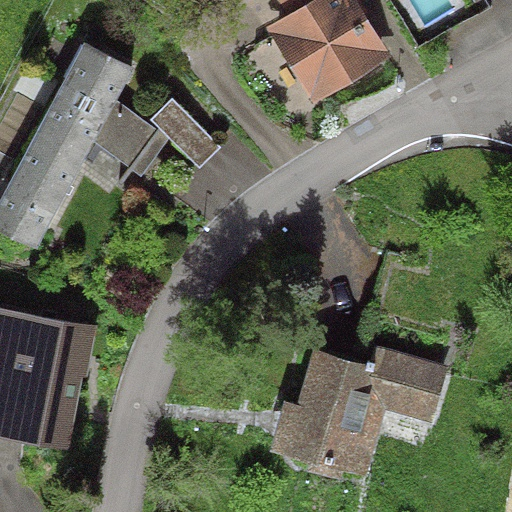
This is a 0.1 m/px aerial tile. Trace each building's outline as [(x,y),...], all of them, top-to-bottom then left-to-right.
[(364,0),(252,0),(326,116),(406,65),(364,0)] [(466,0),(474,12),(494,0),(466,0)] [(85,44),(0,203),(0,230),(42,253),(138,72),(85,44)] [(0,314),(0,439),(78,453),(98,331),(0,314)] [(334,358),(300,463),(371,485),(392,419),(431,431),(451,370),(378,347),(371,370),(334,358)]
